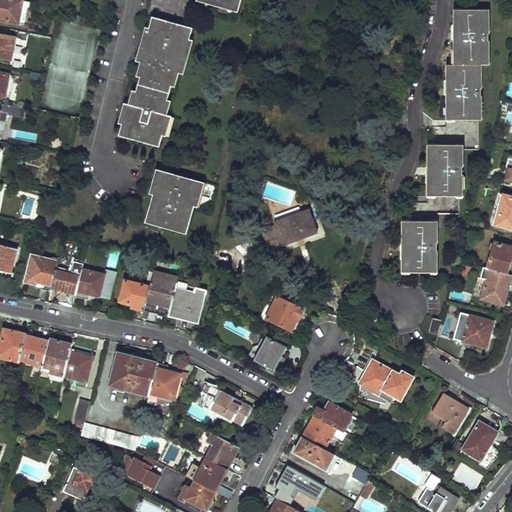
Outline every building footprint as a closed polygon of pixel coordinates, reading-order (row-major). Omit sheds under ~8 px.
[(22,0),(19,0),(0,0),(0,19),(18,23),(22,0)] [(151,0),(147,15),(152,16),(139,62),(144,63),(131,105),(127,103),(117,134),(158,146),(161,135),(164,137),(170,116),(165,114),(169,101),(165,100),(170,86),(173,88),(178,74),(182,75),(193,42),(188,41),(192,28),(187,27),(194,0),(195,0),(237,13),(240,0),(151,0)] [(487,9),(460,10),(460,25),(456,25),(456,33),(465,33),(465,41),(460,41),(460,64),(479,65),(483,65),(487,65),(487,41),(485,40),(485,34),(487,34),(487,9)] [(17,38),(0,34),(0,57),(11,60),(13,47),(15,48),(17,38)] [(455,65),(453,65),(453,80),(448,80),(449,88),(458,88),(458,96),(453,96),(453,120),(480,121),(480,96),(478,96),(478,89),(480,89),(479,65),(460,64),(455,65)] [(10,75),(0,73),(0,95),(5,97),(10,75)] [(14,145),(28,148),(31,134),(17,132),(14,145)] [(461,145),(434,145),(434,168),(438,168),(438,175),(429,176),(429,184),(434,184),(434,197),(461,197),(461,176),(459,176),(459,168),(461,168),(461,145)] [(203,184),(154,169),(147,192),(150,193),(142,221),(185,234),(193,206),(197,207),(203,184)] [(268,181),(262,196),(290,207),(296,191),(268,181)] [(511,197),(504,196),(499,212),(497,212),(494,224),(511,229),(511,197)] [(318,234),(309,210),(275,223),(276,226),(262,231),(271,254),(285,249),(284,246),(318,234)] [(460,214),(440,213),(440,227),(460,227),(460,214)] [(436,221),(409,221),(409,243),(412,243),(412,250),(404,250),(402,259),(409,259),(409,273),(436,273),(436,251),(434,251),(434,244),(437,244),(436,221)] [(19,248),(0,242),(0,269),(13,273),(19,248)] [(511,260),(511,247),(494,243),(487,269),(489,270),(508,275),(511,260)] [(50,260),(31,254),(25,281),(36,284),(37,281),(52,284),(56,270),(57,264),(50,263),(50,260)] [(71,274),(56,270),(52,284),(51,286),(76,293),(82,268),(83,264),(74,261),(71,274)] [(104,274),(82,268),(76,293),(75,295),(83,297),(85,292),(99,296),(104,274)] [(178,276),(153,270),(150,285),(144,306),(169,312),(175,289),(178,276)] [(508,275),(489,270),(481,299),(503,306),(511,276),(508,275)] [(150,285),(124,279),(119,300),(133,304),(132,307),(144,309),(144,306),(150,285)] [(194,293),(175,289),(169,312),(192,318),(193,315),(199,317),(206,291),(195,288),(194,293)] [(303,309),(276,298),(268,320),(294,331),(303,309)] [(494,323),(463,315),(457,340),(483,347),(487,333),(491,334),(494,323)] [(441,321),(431,318),(428,332),(437,335),(441,321)] [(4,329),(0,342),(0,357),(19,362),(19,361),(22,349),(25,336),(26,334),(4,329)] [(22,349),(19,361),(41,367),(42,366),(49,340),(39,338),(38,340),(25,336),(22,349)] [(287,347),(267,336),(254,359),(274,370),(287,347)] [(49,340),(42,366),(51,369),(50,373),(62,376),(69,351),(71,344),(49,339),(49,340)] [(62,376),(62,377),(85,383),(92,357),(69,351),(62,376)] [(117,352),(108,386),(133,392),(134,388),(150,393),(157,365),(141,362),(142,358),(117,352)] [(372,359),(359,384),(392,402),(395,396),(401,399),(413,376),(402,370),(400,374),(372,359)] [(150,393),(148,399),(151,400),(153,394),(174,400),(181,375),(166,371),(167,365),(157,363),(157,365),(150,393)] [(205,385),(199,397),(206,398),(205,406),(243,425),(253,406),(216,388),(205,385)] [(442,393),(431,413),(444,421),(440,428),(453,435),(467,411),(455,404),(457,401),(442,393)] [(79,399),(73,418),(83,421),(88,402),(79,399)] [(353,412),(329,399),(324,410),(317,406),(314,413),(315,413),(335,424),(339,426),(344,429),(353,412)] [(130,409),(129,415),(143,419),(145,411),(146,405),(137,403),(136,410),(130,409)] [(315,413),(303,435),(327,448),(339,426),(335,424),(315,413)] [(479,421),(463,451),(488,465),(500,444),(494,441),(499,432),(479,421)] [(83,422),(79,435),(88,437),(127,447),(133,448),(135,449),(139,434),(83,422)] [(211,431),(205,443),(211,446),(205,457),(227,468),(239,445),(211,431)] [(303,435),(295,451),(326,468),(335,452),(327,448),(303,435)] [(154,458),(145,454),(141,460),(125,452),(119,469),(154,486),(157,479),(154,478),(156,473),(148,469),(154,458)] [(205,457),(194,478),(215,489),(227,468),(205,457)] [(72,466),(61,491),(82,500),(93,474),(72,466)] [(177,498),(189,503),(191,500),(196,503),(195,507),(206,511),(213,497),(212,496),(215,489),(194,478),(190,486),(185,483),(177,498)] [(369,479),(363,490),(368,493),(375,483),(369,479)] [(436,486),(430,482),(427,489),(433,492),(436,486)] [(451,511),(459,500),(439,487),(436,486),(433,492),(427,489),(427,488),(426,487),(417,502),(432,511),(451,511)] [(278,498),(270,511),(302,511),(299,510),(278,498)]
